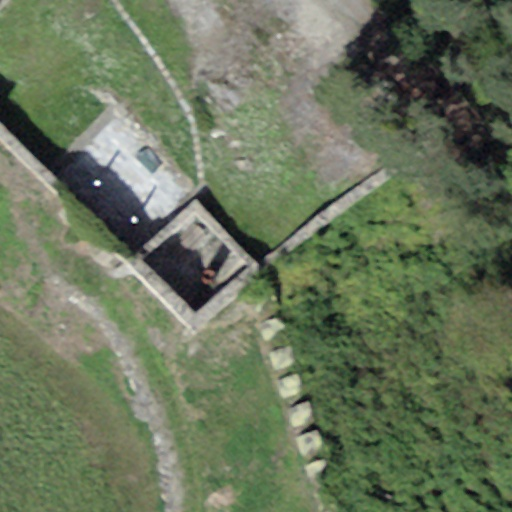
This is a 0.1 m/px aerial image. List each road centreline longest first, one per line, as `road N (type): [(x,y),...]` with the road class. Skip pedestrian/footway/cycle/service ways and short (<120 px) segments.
road 1 (track): [(355,0),(511,209)]
road 2 (track): [(199,511),(180,408),(105,287)]
